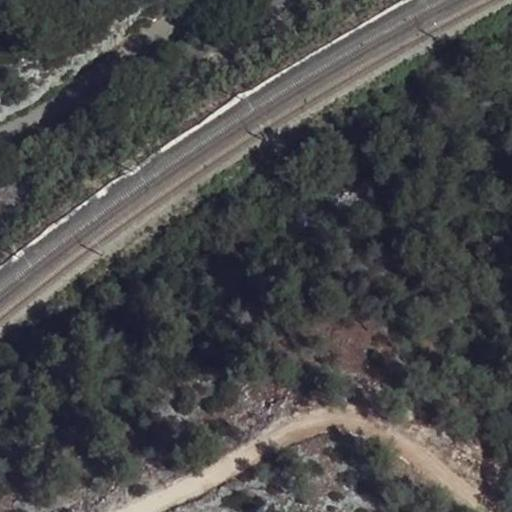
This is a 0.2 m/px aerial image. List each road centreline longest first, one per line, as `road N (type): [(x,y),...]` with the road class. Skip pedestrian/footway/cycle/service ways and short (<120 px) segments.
road 1 (track): [(140,511),(295,428),(324,425),(402,436),(501,511)]
road 2 (unclassified): [(199,0),(54,114),(0,141)]
